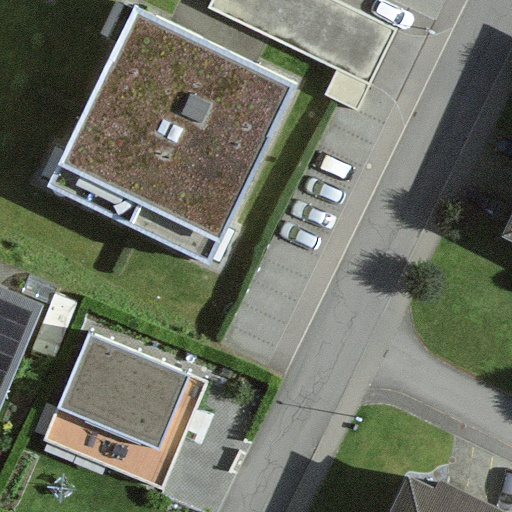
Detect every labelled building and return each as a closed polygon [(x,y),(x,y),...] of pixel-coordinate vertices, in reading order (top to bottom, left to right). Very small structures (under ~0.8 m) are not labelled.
[(348,0),(214,0),(211,9),(369,82),(397,22),(348,0)] [(294,81),(141,6),(52,187),(206,262),(294,81)] [(0,420),(44,317),(0,298),(0,420)] [(206,383),(103,337),(58,438),(160,485),(206,383)] [(465,511),(412,488),(400,511),(465,511)]
